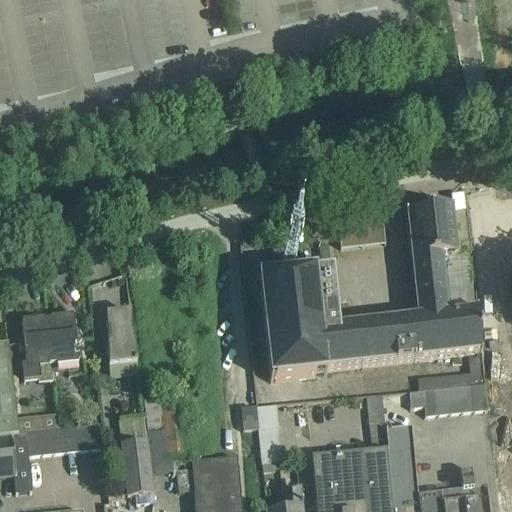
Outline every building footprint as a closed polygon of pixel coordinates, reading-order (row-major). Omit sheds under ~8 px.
[(511,204),(501,205),(503,275),(511,274),(511,204)] [(325,373),(476,357),(480,357),(478,333),(476,314),(447,317),(441,260),(456,258),(451,209),(405,214),(407,229),(405,229),(406,234),(408,234),(411,263),(403,264),(409,321),(338,329),(332,273),(258,281),(269,384),(326,378),(325,373)] [(135,355),(129,309),(101,313),(107,358),(135,355)] [(79,338),(75,337),(73,320),(47,322),(53,377),(67,375),(68,380),(83,378),(81,363),(78,364),(76,347),(80,345),(81,342),(79,338)] [(21,325),(22,342),(19,344),(18,347),(18,350),(20,352),(23,353),(25,369),(22,370),(23,384),(38,383),(39,386),(53,384),(53,377),(47,322),(21,325)] [(511,495),(507,496),(499,497),(500,511),(511,511),(511,344),(504,346),(511,418),(511,495)] [(0,349),(0,481),(13,481),(14,497),(31,496),(27,460),(25,443),(17,443),(9,368),(7,348),(0,349)] [(496,366),(488,367),(489,379),(497,378),(496,366)] [(484,389),(472,390),(474,415),(487,414),(485,397),(484,389)] [(474,415),(472,390),(459,391),(462,416),(474,415)] [(462,416),(459,391),(446,392),(449,417),(462,416)] [(446,392),(434,394),(436,419),(449,417),(446,392)] [(421,395),(423,411),(424,420),(436,419),(434,394),(421,395)] [(421,395),(419,395),(408,396),(409,411),(409,412),(423,411),(421,395)] [(499,396),(491,397),(493,409),(500,408),(499,396)] [(365,401),(371,454),(310,460),(315,511),(393,511),(388,464),(385,433),(381,399),(365,401)] [(167,458),(186,456),(184,441),(179,401),(161,403),(167,458)] [(255,410),(240,412),(242,434),(257,432),(257,428),(255,410)] [(152,496),(146,444),(143,422),(117,425),(127,499),(134,498),(151,496),(152,496)] [(503,426),(495,427),(496,438),(504,437),(503,426)] [(100,427),(24,435),(25,443),(27,460),(102,452),(100,427)] [(397,431),(385,433),(388,464),(393,511),(417,511),(417,499),(413,464),(410,430),(397,431)] [(163,432),(145,434),(151,477),(169,475),(163,432)] [(508,455),(500,456),(501,468),(509,467),(508,455)] [(188,484),(186,466),(185,459),(174,460),(177,486),(188,484)] [(186,466),(188,484),(191,511),(241,511),(236,460),(186,466)] [(461,494),(417,499),(417,511),(487,511),(485,491),(472,492),(470,473),(459,474),(461,494)] [(505,484),(497,485),(499,497),(507,496),(505,484)] [(301,511),(300,493),(281,495),(282,510),(266,511),(301,511)] [(151,496),(134,498),(135,508),(152,506),(151,496)]
